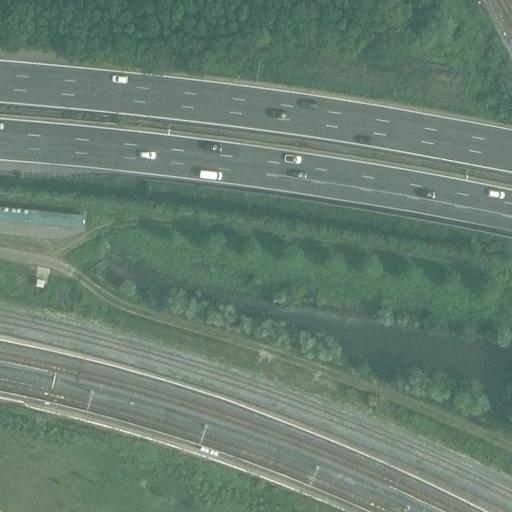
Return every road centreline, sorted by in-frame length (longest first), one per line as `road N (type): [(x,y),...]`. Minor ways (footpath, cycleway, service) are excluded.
road 1 (motorway): [(511,154),(336,118),(0,83)]
road 2 (motorway): [(0,141),(240,164),(511,211)]
